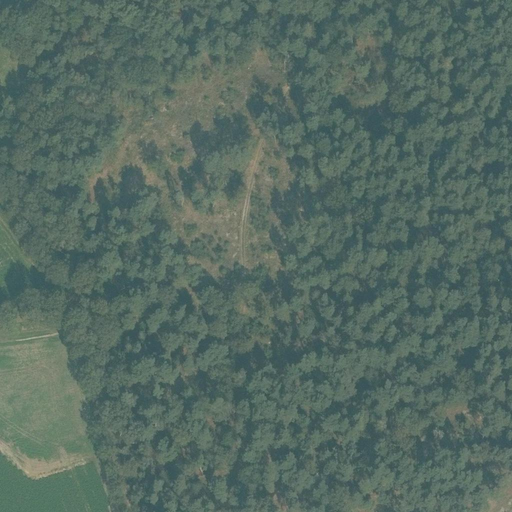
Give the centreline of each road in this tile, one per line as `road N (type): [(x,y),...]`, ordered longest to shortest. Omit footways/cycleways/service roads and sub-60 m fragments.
road 1 (track): [(511,460),(289,495),(269,467),(234,460),(240,312)]
road 2 (track): [(240,312),(247,189),(266,128),(339,0)]
road 3 (track): [(240,312),(323,305),(511,256)]
road 4 (track): [(129,511),(80,320)]
road 5 (track): [(80,320),(240,312)]
